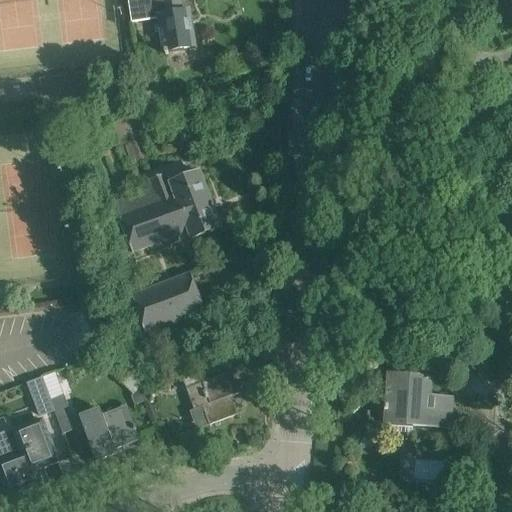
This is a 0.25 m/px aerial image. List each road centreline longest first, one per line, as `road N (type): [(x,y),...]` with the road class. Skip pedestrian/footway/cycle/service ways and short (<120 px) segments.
road 1 (tertiary): [(290,477),(318,0)]
road 2 (residential): [(509,352),(501,203),(455,14),(425,0)]
road 3 (residential): [(120,511),(207,479),(290,477)]
road 4 (residential): [(501,511),(509,352)]
